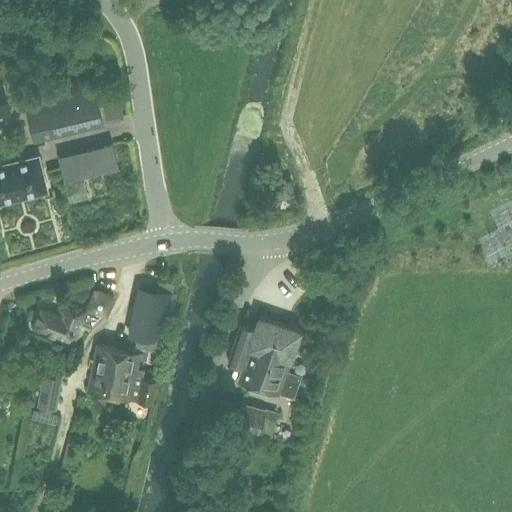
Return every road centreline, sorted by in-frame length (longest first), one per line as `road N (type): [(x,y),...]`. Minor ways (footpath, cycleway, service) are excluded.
road 1 (unclassified): [(174,511),(256,242)]
road 2 (tertiary): [(256,242),(302,236),(511,142)]
road 3 (tertiary): [(164,243),(134,59),(119,15),(104,0)]
road 4 (tertiary): [(0,285),(164,243)]
